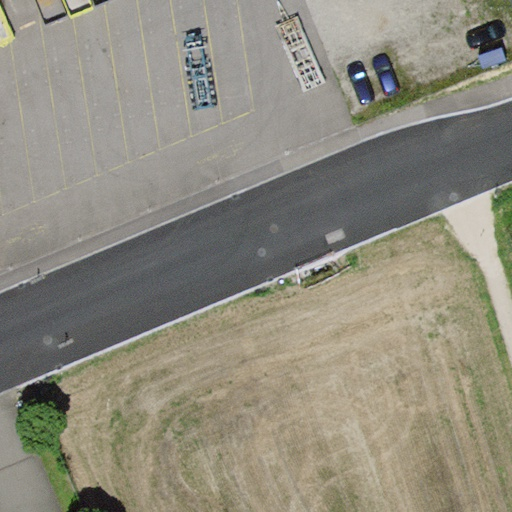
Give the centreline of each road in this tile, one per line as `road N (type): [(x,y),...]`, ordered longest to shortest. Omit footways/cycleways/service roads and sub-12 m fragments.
road 1 (unclassified): [(0,345),(323,217)]
road 2 (unclassified): [(511,145),(323,217)]
road 3 (track): [(511,334),(454,163)]
